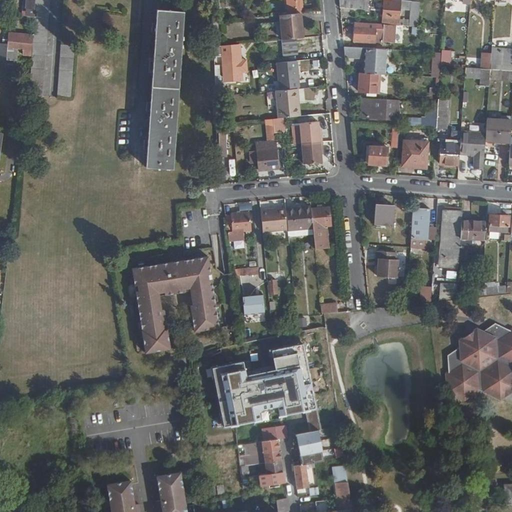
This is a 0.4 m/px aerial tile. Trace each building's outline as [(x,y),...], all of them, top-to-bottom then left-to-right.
[(36,16),(37,0),(29,0),(29,10),(31,10),(31,16),(36,16)] [(45,99),(51,0),(38,0),(32,98),(45,99)] [(368,11),(369,0),(363,0),(342,0),(343,9),(368,11)] [(306,16),(305,2),(290,3),(291,17),(304,16),(306,16)] [(404,28),(405,8),(414,9),(414,3),(395,2),(388,2),(386,27),(404,28)] [(423,29),(424,4),(416,4),(414,3),(414,9),(412,29),(423,29)] [(178,172),(189,12),(161,11),(150,170),(178,172)] [(306,41),(304,16),(291,17),(284,18),(287,43),(306,41)] [(379,45),(381,26),(359,25),(358,44),(379,45)] [(34,51),(35,38),(14,36),(14,45),(10,45),(8,64),(20,65),(20,51),(34,51)] [(228,49),(227,38),(217,39),(218,49),(228,49)] [(74,101),(77,46),(64,45),(61,100),(74,101)] [(240,65),(239,56),(242,56),(242,47),(228,49),(218,49),(216,50),(217,57),(226,57),(227,66),(240,65)] [(388,77),(389,52),(348,50),(349,60),(369,61),(368,76),(386,77),(388,77)] [(453,69),(454,54),(446,54),(446,56),(445,68),(453,69)] [(511,72),(511,55),(496,54),(496,57),(495,72),(511,72)] [(495,72),(496,57),(489,57),(488,71),(495,72)] [(304,92),(301,64),(281,66),(284,93),(299,92),(304,92)] [(247,83),(246,75),(241,75),(240,65),(227,66),(228,77),(231,77),(232,85),(247,83)] [(493,90),(495,72),(488,71),(486,71),(485,89),(493,90)] [(385,95),(386,77),(368,76),(365,75),(364,94),(385,95)] [(305,119),(304,109),(301,109),(299,92),(284,93),(280,94),(282,121),(285,121),(305,119)] [(399,122),(399,105),(383,105),(384,102),(366,101),(365,120),(382,120),(382,122),(399,122)] [(451,133),(453,114),(442,113),(442,121),(441,131),(441,132),(451,133)] [(441,131),(442,121),(427,120),(426,130),(441,131)] [(287,135),(285,121),(282,121),(276,122),(278,136),(287,135)] [(511,145),(511,123),(491,122),(490,137),(490,144),(511,145)] [(326,154),(325,139),(323,139),(322,126),(303,127),(303,128),(295,129),(297,148),(305,148),(306,168),(326,167),(325,154),(326,154)] [(473,158),(474,136),(465,135),(464,147),(463,157),(473,158)] [(490,144),(490,137),(474,136),(473,158),(480,158),(479,171),(487,172),(490,144)] [(431,168),(433,144),(408,142),(406,169),(416,170),(416,167),(431,168)] [(282,172),(280,145),(260,146),(262,174),(282,172)] [(463,157),(464,147),(445,146),(443,168),(462,169),(463,157)] [(229,161),(229,149),(221,149),(222,162),(229,161)] [(391,167),(392,150),(369,149),(369,157),(373,157),(372,166),(391,167)] [(397,230),(397,209),(379,208),(378,229),(397,230)] [(431,241),(433,211),(416,210),(415,241),(431,241)] [(314,213),(313,211),(289,213),(289,216),(291,235),(299,234),(299,241),(317,239),(314,213)] [(335,229),(333,211),(314,213),(317,239),(318,253),(332,252),(330,230),(335,229)] [(465,225),(466,215),(448,214),(445,270),(463,271),(463,266),(465,225)] [(252,235),(251,215),(233,217),(234,236),(252,235)] [(291,235),(289,216),(273,218),(273,215),(264,216),(266,237),(291,235)] [(511,234),(511,220),(493,218),(493,230),(490,230),(490,244),(495,244),(496,231),(500,231),(500,236),(510,237),(511,234)] [(487,246),(488,226),(465,225),(463,266),(469,266),(470,254),(476,255),(476,245),(487,246)] [(402,283),(402,264),(400,264),(400,257),(379,256),(379,264),(382,264),(381,282),(402,283)] [(222,332),(210,260),(134,272),(148,357),(173,353),(165,300),(191,295),(197,336),(222,332)] [(251,281),(250,274),(235,276),(236,283),(251,281)] [(275,280),(266,281),(269,297),(278,296),(275,280)] [(511,283),(484,282),(483,293),(511,294),(511,283)] [(472,300),(473,283),(462,283),(462,289),(461,301),(472,300)] [(461,301),(462,289),(446,288),(444,306),(461,304),(461,301)] [(425,308),(425,298),(412,298),(412,309),(425,308)] [(268,325),(265,305),(245,308),(248,327),(268,325)] [(338,317),(338,308),(324,309),(325,318),(338,317)] [(281,318),(281,309),(273,310),(274,319),(281,318)] [(211,367),(222,428),(265,420),(264,415),(276,413),(277,417),(316,410),(311,386),(304,388),(300,364),(306,363),(303,344),(269,350),(273,371),(246,376),(243,362),(211,367)] [(289,443),(288,430),(263,434),(265,446),(281,444),(289,443)] [(299,464),(322,461),(319,431),(296,433),(299,464)] [(288,486),(281,444),(265,446),(272,489),(288,486)] [(312,492),(309,469),(296,470),(300,493),(312,492)] [(335,473),(337,487),(351,485),(349,471),(335,473)] [(189,511),(184,477),(160,481),(164,506),(161,507),(161,511),(189,511)] [(255,492),(253,481),(245,482),(246,493),(255,492)] [(354,511),(351,485),(337,487),(339,511),(354,511)] [(138,511),(133,486),(109,491),(113,511),(142,511),(142,510),(138,511)]
